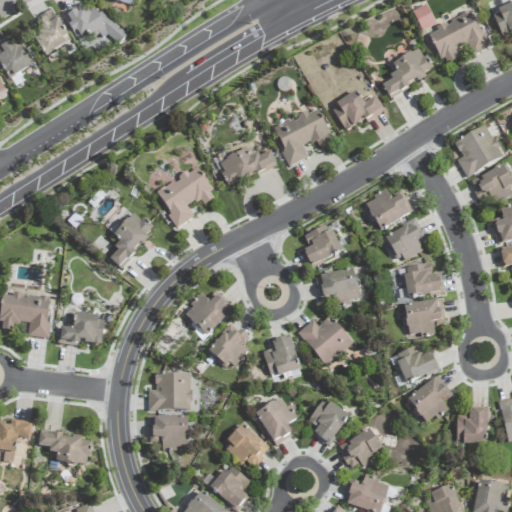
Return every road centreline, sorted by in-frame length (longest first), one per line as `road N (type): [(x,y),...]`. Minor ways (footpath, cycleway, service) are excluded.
road 1 (residential): [(145,511),(126,467),(118,393),(158,305),(208,260),(511,86)]
road 2 (secondary): [(278,1),(64,133)]
road 3 (secondary): [(0,200),(189,81)]
road 4 (residential): [(415,146),(465,243),(483,337)]
